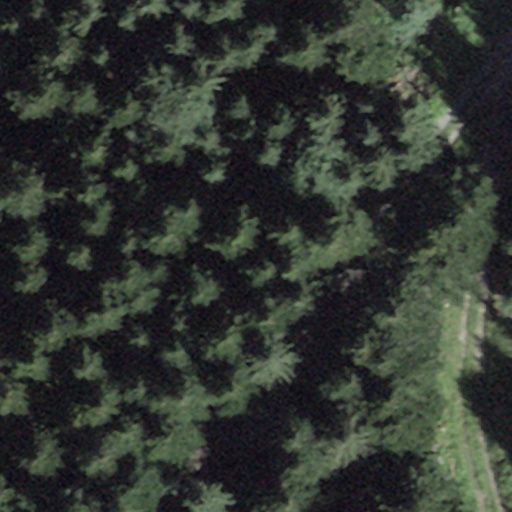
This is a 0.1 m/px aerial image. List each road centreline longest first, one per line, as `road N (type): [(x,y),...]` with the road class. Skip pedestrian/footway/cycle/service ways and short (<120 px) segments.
road 1 (track): [(218,511),(251,429),(375,200),(511,8)]
road 2 (track): [(459,79),(490,112),(466,207),(449,351),(479,511)]
